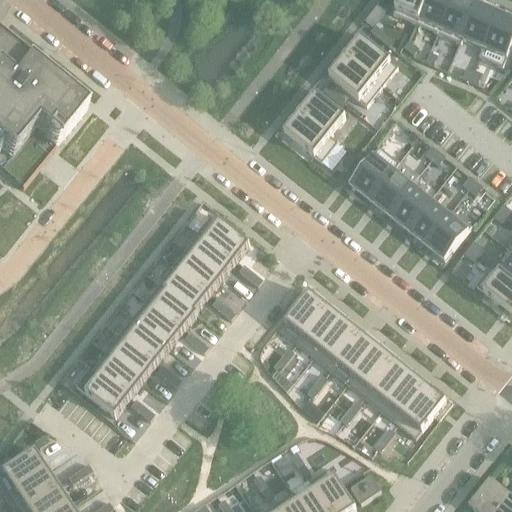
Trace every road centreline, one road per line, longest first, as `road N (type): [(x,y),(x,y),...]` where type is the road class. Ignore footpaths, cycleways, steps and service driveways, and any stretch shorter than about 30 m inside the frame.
road 1 (residential): [(319,236),(124,486),(44,418)]
road 2 (residential): [(511,388),(319,236)]
road 3 (residential): [(150,101),(0,281)]
road 4 (residential): [(319,236),(150,101)]
road 5 (residential): [(150,101),(25,0)]
road 6 (residential): [(511,404),(423,511)]
